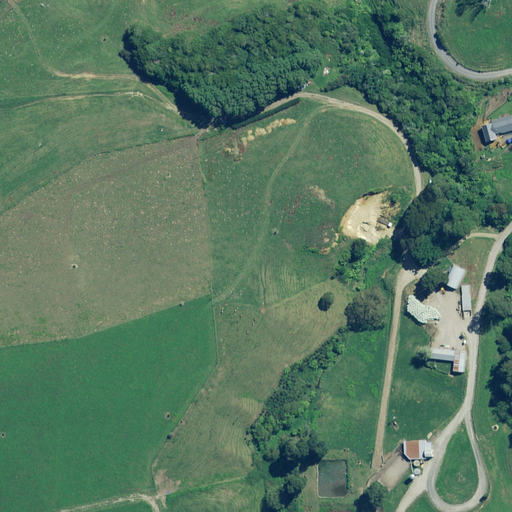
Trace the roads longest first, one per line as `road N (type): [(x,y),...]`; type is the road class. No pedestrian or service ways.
road 1 (track): [(471,406),(511,231)]
road 2 (track): [(511,66),(496,71),(465,63),(440,37),(442,0)]
